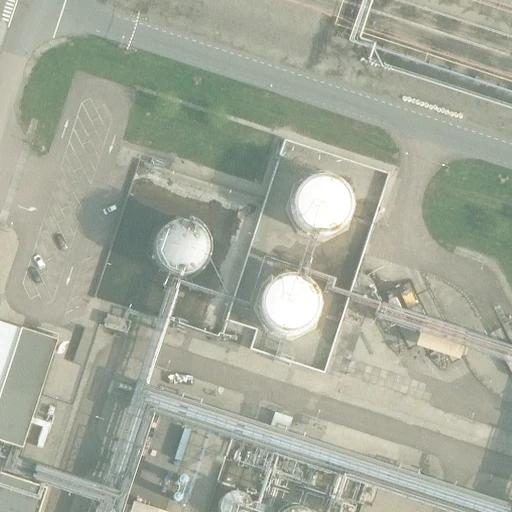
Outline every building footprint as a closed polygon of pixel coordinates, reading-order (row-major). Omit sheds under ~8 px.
[(255,351),(327,371),(345,306),(344,299),(332,287),(308,281),(305,261),(315,260),(320,244),(349,215),(352,205),(350,197),(331,177),(314,172),(296,190),(291,207),(293,219),(307,233),(300,256),(302,264),(298,268),(264,259),(250,310),(237,312),(245,321),(247,332),(245,340),(255,351)] [(156,265),(202,270),(206,229),(161,224),(156,265)] [(0,322),(0,441),(21,448),(56,341),(0,322)] [(0,511),(37,511),(45,489),(0,473),(0,511)] [(243,506),(243,505),(242,500),(240,496),(236,493),(231,492),(226,493),(222,495),(219,499),(217,505),(218,509),(219,511),(241,511),(242,511),(243,506)]
